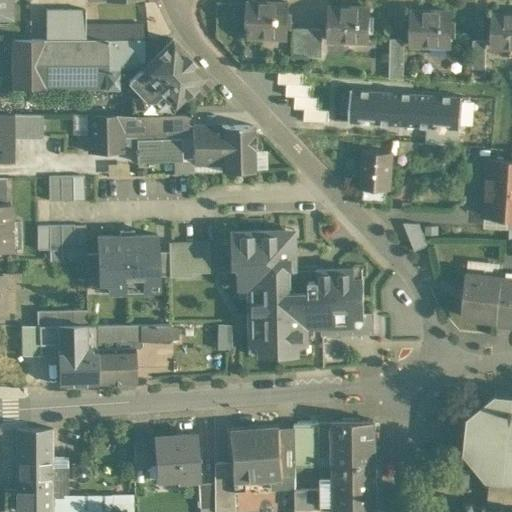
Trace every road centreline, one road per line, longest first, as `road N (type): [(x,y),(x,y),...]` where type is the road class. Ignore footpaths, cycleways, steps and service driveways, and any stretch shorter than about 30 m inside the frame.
road 1 (residential): [(439,370),(433,320),(410,270),(193,30),(179,0)]
road 2 (tertiary): [(411,384),(0,408)]
road 3 (residential): [(411,384),(401,409),(404,511)]
